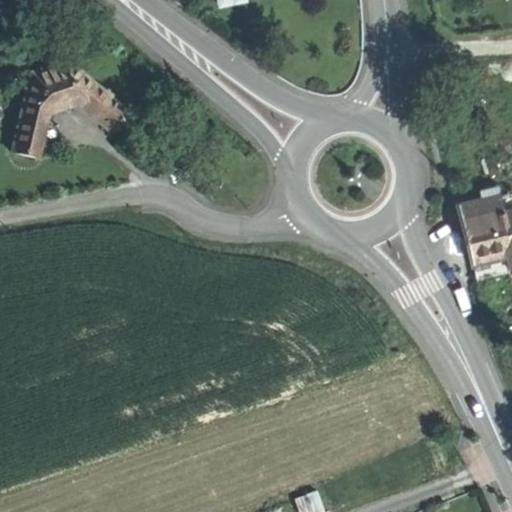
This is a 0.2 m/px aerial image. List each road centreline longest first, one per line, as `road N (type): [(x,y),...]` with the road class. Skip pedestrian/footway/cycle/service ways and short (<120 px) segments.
road 1 (residential): [(0,221),(162,199),(236,232),(302,207)]
road 2 (secondary): [(511,474),(449,332)]
road 3 (secondary): [(194,60),(295,164)]
road 4 (secondary): [(323,125),(194,60)]
road 5 (secondary): [(348,236),(449,332)]
road 6 (secondary): [(449,332),(403,209)]
